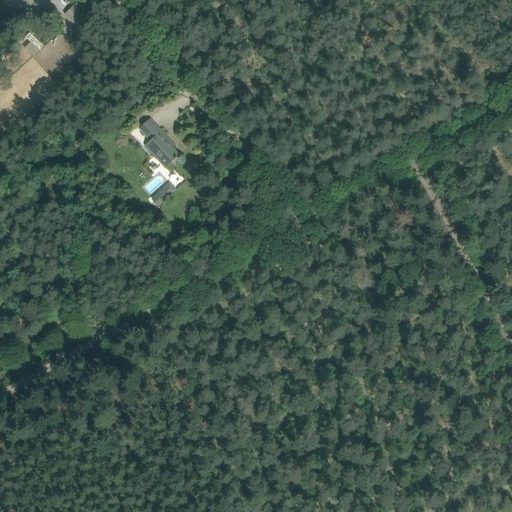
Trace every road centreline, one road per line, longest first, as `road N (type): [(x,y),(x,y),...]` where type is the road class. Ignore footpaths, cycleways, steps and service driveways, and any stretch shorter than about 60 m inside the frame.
road 1 (track): [(511,98),(0,396)]
road 2 (residential): [(301,220),(115,0)]
road 3 (unknown): [(328,206),(381,300),(405,308),(440,291),(462,294),(511,371)]
road 4 (track): [(411,156),(511,346)]
